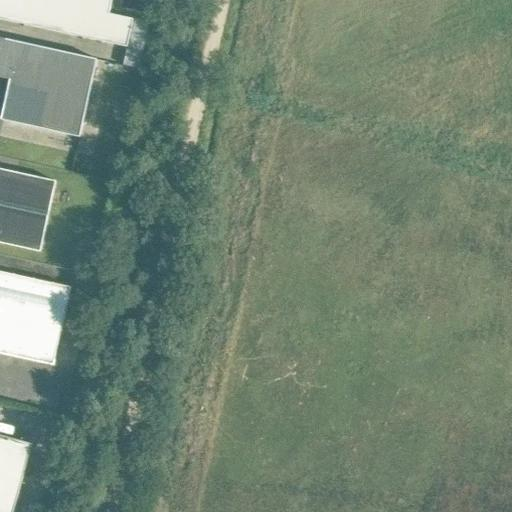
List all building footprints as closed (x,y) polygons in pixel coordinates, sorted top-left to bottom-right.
[(0,0),(0,19),(128,47),(134,19),(110,14),(113,0),(0,0)] [(0,77),(10,80),(19,42),(0,37),(0,77)] [(98,59),(19,42),(10,80),(2,120),(81,138),(98,59)] [(0,243),(41,252),(57,181),(0,168),(0,243)] [(71,287),(63,285),(0,271),(0,353),(54,365),(71,287)] [(0,435),(0,511),(14,511),(33,444),(0,435)]
